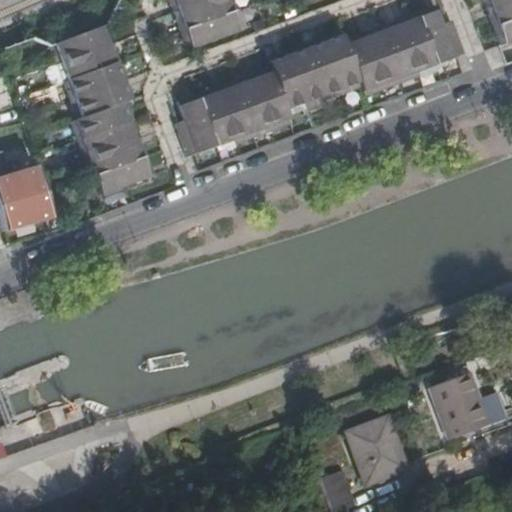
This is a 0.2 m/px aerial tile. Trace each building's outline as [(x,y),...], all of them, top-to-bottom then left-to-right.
[(193,64),(243,42),(226,0),(194,0),(170,11),(193,64)] [(226,0),(243,42),(248,40),(231,0),(226,0)] [(511,0),(483,0),(503,44),(511,40),(511,0)] [(192,119),(186,121),(192,135),(184,139),(193,162),(294,121),(290,111),(362,82),(366,92),(466,52),(456,26),(447,30),(441,16),(435,19),(433,14),(410,23),(412,28),(400,33),(398,28),(374,38),(376,43),(363,49),(361,43),(348,49),(344,38),(270,70),(274,79),(262,84),(264,89),(251,94),(249,89),(226,99),(228,104),(215,109),(213,104),(190,113),(192,119)] [(412,28),(410,23),(398,28),(400,33),(412,28)] [(376,43),(374,38),(361,43),(363,49),(376,43)] [(110,189),(118,210),(166,189),(134,115),(141,111),(112,41),(62,62),(92,133),(87,136),(110,189)] [(92,133),(62,62),(57,65),(87,136),(92,133)] [(262,84),(249,89),(251,94),(264,89),(262,84)] [(226,99),(213,104),(215,109),(228,104),(226,99)] [(104,191),(110,189),(87,136),(82,138),(104,191)] [(0,178),(0,229),(49,216),(45,200),(35,168),(0,178)] [(60,196),(45,200),(49,216),(65,211),(60,196)] [(0,229),(0,230),(4,244),(54,230),(49,216),(0,229)] [(511,344),(503,348),(511,373),(511,344)] [(428,389),(446,440),(486,425),(467,374),(428,389)] [(93,425),(86,411),(65,418),(70,433),(93,425)] [(364,484),(404,469),(385,419),(345,434),(364,484)] [(316,480),(325,511),(338,511),(345,509),(353,506),(340,471),(316,480)]
